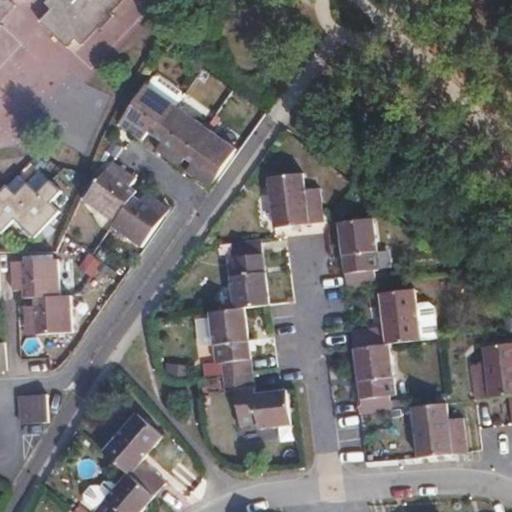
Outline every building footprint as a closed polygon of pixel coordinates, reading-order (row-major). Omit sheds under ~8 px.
[(0,0),(0,26),(1,25),(0,24),(0,22),(15,6),(9,0),(47,0),(45,3),(51,9),(39,22),(66,47),(75,38),(82,44),(98,27),(100,29),(113,15),(111,13),(122,0),(0,0)] [(148,131),(156,136),(177,106),(147,84),(125,114),(139,124),(134,133),(142,139),(148,131)] [(177,106),(156,136),(161,140),(156,148),(165,155),(171,147),(186,158),(207,128),(177,106)] [(125,114),(120,123),(134,133),(139,124),(125,114)] [(207,128),(186,158),(192,162),(186,170),(196,177),(201,169),(215,178),(236,149),(207,128)] [(165,155),(181,166),(186,158),(171,147),(165,155)] [(120,180),(126,172),(112,162),(106,170),(120,180)] [(201,169),(196,177),(209,187),(215,178),(201,169)] [(116,223),(134,197),(133,196),(136,191),(129,186),(135,178),(126,172),(120,180),(106,170),(85,201),(116,223)] [(302,174),(268,178),(274,229),(323,222),(319,189),(305,191),(302,174)] [(0,228),(3,232),(15,219),(17,220),(16,223),(22,229),(26,230),(36,238),(60,211),(51,203),(62,191),(50,181),(38,193),(28,183),(16,194),(8,186),(2,192),(0,190),(0,228)] [(116,223),(113,227),(142,247),(163,217),(150,207),(155,198),(146,192),(140,201),(134,197),(116,223)] [(150,207),(163,217),(169,209),(155,198),(150,207)] [(339,224),(348,288),(376,285),(374,271),(380,270),(373,220),(339,224)] [(260,241),(232,244),(233,258),(229,259),(235,310),(244,309),(269,306),(260,241)] [(80,267),(93,276),(102,262),(90,253),(80,267)] [(34,298),(60,297),(58,261),(21,262),(22,279),(12,279),(13,291),(23,290),(23,299),(34,298)] [(22,279),(21,262),(11,262),(12,279),(22,279)] [(353,331),(355,349),(388,345),(421,341),(421,334),(417,305),(415,290),(380,294),(385,327),(353,331)] [(72,332),(71,296),(60,297),(34,298),(34,306),(25,306),(25,318),(35,318),(35,335),(72,332)] [(429,303),(417,305),(421,334),(433,332),(435,329),(432,305),(429,303)] [(244,309),(235,310),(209,313),(216,363),(221,363),(223,378),(251,374),(244,309)] [(26,335),(35,335),(35,318),(25,318),(26,335)] [(511,396),(511,395),(511,344),(484,348),(485,364),(472,366),(476,399),(511,396)] [(388,345),(355,349),(363,414),(391,411),(389,396),(395,395),(388,345)] [(251,374),(223,378),(225,392),(234,391),(240,426),(257,424),(258,429),(291,425),(286,391),(254,394),(251,374)] [(21,410),(49,409),(48,395),(21,396),(21,410)] [(448,420),(448,404),(412,408),(420,459),(455,455),(466,453),(462,418),(448,420)] [(50,423),(49,409),(21,410),(22,424),(50,423)] [(128,473),(154,495),(165,482),(141,461),(164,435),(137,413),(104,452),(128,473)] [(74,511),(139,511),(154,495),(128,473),(117,485),(93,511),(86,511),(80,506),(74,511)] [(84,504),(93,511),(117,485),(111,480),(103,482),(100,485),(93,485),(84,497),(84,504)]
